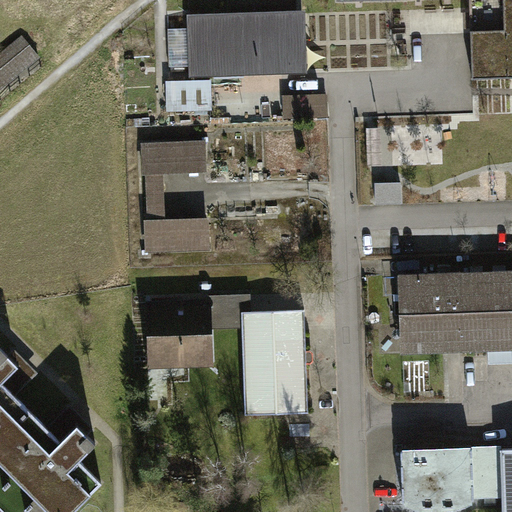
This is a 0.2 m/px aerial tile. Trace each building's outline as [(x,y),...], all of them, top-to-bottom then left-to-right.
[(511,0),(342,0),(343,3),(455,0),(474,0),(477,83),(511,81),(511,0)] [(308,15),(193,19),(193,33),(171,34),(172,72),(191,71),(191,78),(309,76),(308,15)] [(0,98),(44,64),(23,38),(0,56),(0,98)] [(212,80),(167,81),(168,113),(214,112),(212,80)] [(332,95),(286,97),(287,122),(333,120),(332,95)] [(206,142),(142,145),(148,256),(213,252),(211,218),(170,221),(167,173),(207,171),(206,142)] [(511,268),(460,271),(463,350),(511,348),(511,268)] [(463,350),(460,271),(397,273),(401,351),(463,350)] [(207,305),(151,306),(153,363),(209,361),(207,305)] [(305,309),(242,312),(246,414),(309,412),(305,309)] [(0,442),(32,411),(3,382),(19,366),(0,348),(0,442)] [(62,440),(32,411),(0,442),(0,482),(30,511),(72,511),(102,482),(80,460),(96,443),(78,424),(62,440)] [(475,494),(505,493),(505,511),(511,511),(511,443),(402,447),(404,502),(406,501),(422,506),(434,506),(455,506),(472,499),(475,499),(475,494)]
